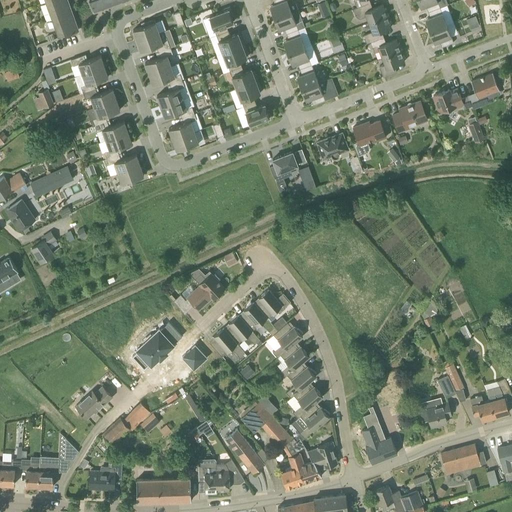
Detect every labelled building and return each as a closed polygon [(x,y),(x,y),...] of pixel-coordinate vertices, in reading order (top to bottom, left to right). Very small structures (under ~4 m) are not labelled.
[(52,20),(72,12),(67,0),(49,0),(45,2),(52,20)] [(89,0),(94,11),(112,4),(110,0),(89,0)] [(293,1),(292,0),(273,0),(275,4),(270,6),(275,17),(273,18),(274,18),(298,9),(295,0),(293,1)] [(325,0),(324,0),(318,2),(320,9),(328,6),(325,0)] [(440,7),(437,0),(418,0),(421,7),(426,6),(428,11),(440,7)] [(366,16),(369,22),(389,15),(386,7),(385,8),(383,4),(372,9),(369,2),(357,7),(353,8),(356,16),(360,18),(366,16)] [(217,34),(228,30),(226,24),(234,22),(231,15),(233,14),(230,6),(224,9),(225,11),(210,16),(217,34)] [(429,31),(447,24),(454,22),(450,12),(443,15),(440,7),(428,11),(431,17),(425,19),(430,30),(429,31)] [(305,26),(298,9),(274,18),(275,18),(279,30),(284,28),(287,33),(299,29),(298,29),(305,26)] [(178,25),(184,23),(180,11),(174,13),(178,25)] [(52,20),(58,38),(79,30),(72,12),(52,20)] [(477,14),(467,17),(471,30),(481,27),(477,14)] [(382,37),(380,31),(392,26),(390,22),(392,22),(389,15),(369,22),(372,31),(364,35),(367,43),(370,42),(382,37)] [(191,18),(185,20),(187,26),(194,24),(191,18)] [(138,40),(159,32),(155,19),(145,22),(143,23),(144,26),(134,29),(138,40)] [(442,47),(454,42),(447,24),(429,31),(429,32),(430,31),(435,43),(440,41),(442,47)] [(288,53),(305,46),(299,29),(287,33),(289,39),(284,41),(288,53)] [(231,36),(228,30),(217,34),(223,52),(244,44),(241,36),(239,36),(238,33),(231,36)] [(161,38),(159,32),(138,40),(141,51),(157,45),(159,51),(156,52),(171,47),(167,36),(161,38)] [(189,39),(187,33),(180,35),(183,41),(189,39)] [(338,34),(330,38),(333,46),(342,43),(338,34)] [(385,43),(382,37),(370,42),(374,52),(380,50),(382,57),(402,49),(400,42),(398,43),(396,39),(385,43)] [(230,70),(242,65),(240,60),(247,57),(246,53),(248,53),(244,44),(223,52),(230,70)] [(312,64),(305,46),(288,53),(293,65),(298,63),(300,68),(312,64)] [(173,53),(171,47),(156,52),(159,51),(161,57),(146,62),(149,73),(171,65),(168,55),(173,53)] [(396,71),(393,65),(405,61),(403,57),(405,56),(402,49),(382,57),(385,64),(380,66),(384,76),(397,71),(396,71)] [(344,53),(338,55),(342,66),(348,63),(344,53)] [(74,65),(79,63),(83,74),(105,66),(101,55),(86,60),(84,55),(86,54),(71,59),(74,65)] [(300,88),(318,81),(312,64),(300,68),(302,74),(297,76),(302,88),(300,88)] [(175,75),(171,65),(149,73),(153,84),(168,78),(170,84),(168,84),(168,85),(183,79),(180,73),(175,75)] [(244,71),(242,65),(230,70),(237,88),(258,80),(255,71),(253,72),(251,68),(244,71)] [(81,85),(83,92),(98,87),(98,86),(95,87),(93,82),(109,76),(105,66),(83,74),(86,84),(81,85)] [(19,76),(16,67),(5,71),(8,80),(19,76)] [(499,89),(493,72),(484,75),(480,76),(480,77),(471,80),(476,92),(468,95),(472,105),(473,108),(482,105),(478,97),(499,89)] [(48,88),(50,87),(46,79),(42,81),(45,89),(38,92),(44,107),(54,103),(48,88)] [(185,86),(183,79),(168,85),(171,84),(173,89),(157,95),(161,106),(183,98),(179,88),(185,86)] [(244,105),(255,101),(253,95),(261,93),(259,89),(261,88),(258,80),(237,88),(244,105)] [(313,104),(325,99),(318,81),(300,88),(301,89),(302,88),(306,100),(311,98),(313,104)] [(56,101),(64,98),(60,87),(52,90),(56,101)] [(98,93),(96,88),(98,87),(83,92),(86,98),(91,96),(95,106),(117,99),(113,88),(98,93)] [(462,98),(458,88),(450,91),(449,89),(436,94),(439,102),(436,103),(439,110),(441,109),(442,111),(450,108),(450,109),(463,104),(464,108),(472,105),(468,95),(462,98)] [(187,108),(183,98),(161,106),(165,116),(180,111),(182,116),(180,117),(180,118),(194,112),(192,106),(187,108)] [(107,121),(105,115),(120,109),(117,99),(95,106),(98,117),(93,119),(95,125),(107,121)] [(399,131),(412,126),(428,119),(420,100),(399,108),(401,111),(393,114),(399,131)] [(258,107),(255,101),(244,105),(250,124),(265,118),(266,120),(272,118),(269,110),(267,110),(265,104),(258,107)] [(197,119),(194,112),(180,118),(183,117),(184,122),(169,128),(173,139),(195,131),(191,120),(197,119)] [(485,115),(478,118),(480,124),(488,121),(485,115)] [(353,127),(359,141),(354,143),(359,155),(368,152),(370,147),(368,140),(372,139),(373,141),(387,136),(380,119),(370,123),(369,121),(353,127)] [(109,126),(107,121),(95,125),(98,131),(103,129),(107,139),(128,132),(125,121),(109,126)] [(218,136),(224,134),(220,122),(214,124),(218,136)] [(229,127),(223,129),(226,136),(232,133),(229,127)] [(475,141),(485,138),(481,129),(472,132),(475,141)] [(0,144),(8,137),(3,131),(0,133),(0,144),(0,145),(0,144)] [(188,148),(200,144),(195,131),(173,139),(177,149),(187,146),(188,148)] [(119,153),(117,148),(132,142),(128,132),(107,139),(110,150),(105,151),(107,158),(122,153),(122,152),(119,153)] [(349,149),(343,134),(332,139),(331,137),(329,137),(317,141),(324,158),(331,155),(332,156),(333,157),(334,158),(335,158),(336,158),(338,157),(339,155),(340,155),(340,153),(339,152),(349,149)] [(406,135),(398,137),(401,144),(408,141),(406,135)] [(395,150),(389,155),(395,161),(400,157),(400,156),(395,150)] [(73,151),(67,154),(71,162),(77,159),(73,151)] [(280,190),(287,187),(284,178),(281,170),(289,167),(298,164),(293,151),(273,158),(275,164),(270,166),(280,190)] [(121,159),(119,154),(122,153),(107,158),(109,164),(115,162),(118,172),(140,164),(136,154),(121,159)] [(357,173),(363,171),(360,163),(354,166),(357,173)] [(131,186),(129,181),(144,175),(140,164),(118,172),(122,182),(117,184),(119,191),(133,186),(133,185),(131,186)] [(37,195),(73,178),(68,166),(31,183),(37,195)] [(26,184),(19,172),(7,180),(4,176),(0,178),(0,199),(13,191),(14,191),(26,184)] [(299,183),(306,180),(304,173),(297,176),(299,183)] [(82,200),(91,196),(86,182),(76,186),(82,200)] [(15,223),(19,229),(36,218),(23,198),(7,209),(16,222),(15,223)] [(83,227),(77,230),(80,238),(87,235),(83,227)] [(41,261),(53,253),(47,245),(56,239),(51,232),(42,238),(43,240),(32,247),(41,261)] [(233,251),(224,255),(229,265),(238,261),(233,251)] [(0,282),(3,280),(7,287),(16,282),(12,275),(19,271),(10,257),(0,262),(0,282)] [(213,298),(225,287),(219,280),(221,279),(215,273),(213,275),(211,273),(200,283),(201,285),(188,296),(188,297),(186,299),(181,293),(174,300),(185,313),(184,311),(193,302),(199,309),(212,297),(213,298)] [(278,299),(269,288),(258,297),(260,299),(256,303),(267,317),(277,309),(280,312),(285,308),(284,306),(289,302),(292,305),(282,292),(281,293),(283,294),(278,299)] [(252,303),(251,301),(246,306),(247,307),(244,310),(245,312),(241,316),(252,330),(262,322),(270,331),(275,326),(267,317),(256,303),(254,301),(252,303)] [(237,315),(236,314),(231,319),(232,320),(229,323),(230,325),(226,329),(238,343),(247,335),(255,344),(260,339),(252,330),(241,316),(239,314),(237,315)] [(424,318),(423,318),(426,325),(434,322),(431,316),(430,315),(424,318)] [(135,347),(128,355),(143,370),(151,363),(152,364),(160,356),(161,357),(167,351),(166,350),(184,334),(169,318),(160,325),(159,324),(150,331),(151,332),(143,340),(142,339),(134,346),(135,347)] [(280,320),(275,323),(279,328),(283,324),(280,320)] [(287,322),(285,324),(280,328),(274,334),(282,344),(273,351),(278,357),(281,354),(293,344),(295,342),(303,335),(301,334),(303,332),(297,328),(294,325),(292,327),(287,322)] [(466,339),(472,335),(466,324),(460,327),(466,339)] [(226,329),(224,327),(214,335),(215,337),(210,342),(222,356),(232,347),(240,357),(245,352),(238,343),(226,329)] [(299,347),(295,342),(293,344),(281,354),(289,364),(280,371),(284,377),(287,375),(301,363),(309,356),(301,345),(299,347)] [(196,343),(182,356),(195,369),(208,357),(196,343)] [(379,368),(386,362),(371,344),(364,351),(379,368)] [(248,363),(240,371),(246,379),(255,372),(248,363)] [(305,367),(301,363),(287,375),(296,384),(286,392),(291,397),(294,394),(308,383),(316,376),(315,374),(316,373),(311,368),(310,369),(307,366),(305,367)] [(460,401),(466,399),(463,388),(464,387),(453,363),(445,367),(456,390),(455,390),(456,392),(460,401)] [(446,397),(456,392),(455,390),(448,374),(437,379),(446,397)] [(510,390),(505,377),(497,381),(500,386),(487,390),(490,400),(494,416),(509,411),(507,402),(507,401),(506,401),(504,393),(510,390)] [(370,390),(374,387),(370,381),(366,384),(370,390)] [(308,383),(294,394),(302,404),(293,412),(298,417),(301,415),(315,403),(323,396),(314,386),(312,387),(308,383)] [(113,396),(103,386),(96,393),(93,390),(76,405),(87,417),(98,407),(99,409),(113,396)] [(186,395),(200,418),(204,416),(190,392),(186,395)] [(484,402),(482,395),(470,398),(472,405),(474,415),(480,413),(482,419),(494,416),(490,400),(484,402)] [(418,409),(422,421),(430,419),(431,426),(441,423),(440,421),(446,419),(446,416),(451,414),(449,404),(442,406),(440,397),(431,400),(433,407),(427,409),(427,407),(418,409)] [(132,429),(144,417),(150,411),(140,401),(135,406),(123,419),(121,417),(102,434),(112,445),(131,428),(132,429)] [(254,431),(261,424),(273,415),(260,401),(241,416),(254,431)] [(298,417),(292,422),(300,432),(304,437),(330,416),(328,414),(330,413),(324,408),(324,409),(321,406),(319,408),(315,403),(301,415),(298,417)] [(377,410),(381,422),(395,417),(391,405),(377,410)] [(153,412),(148,417),(155,425),(160,420),(153,412)] [(291,441),(293,439),(291,436),(292,436),(273,415),(261,424),(282,448),(283,447),(289,456),(288,456),(292,467),(281,471),(286,487),(303,481),(294,454),(298,453),(296,451),(291,441)] [(386,438),(380,423),(362,429),(368,445),(366,446),(372,462),(397,453),(391,436),(386,438)] [(160,428),(164,434),(171,429),(168,424),(160,428)] [(196,426),(187,433),(192,440),(201,433),(196,426)] [(253,471),(265,462),(237,428),(226,437),(253,471)] [(293,439),(291,441),(296,451),(299,449),(304,446),(305,446),(301,440),(300,437),(297,439),(295,437),(293,439)] [(67,439),(65,459),(74,459),(79,450),(67,439)] [(318,446),(318,448),(307,451),(311,460),(313,460),(321,475),(322,475),(318,467),(325,464),(324,463),(327,462),(328,467),(335,465),(335,463),(338,462),(334,451),(336,450),(333,441),(318,446)] [(449,471),(486,461),(483,450),(477,452),(475,443),(441,452),(446,469),(449,471)] [(511,469),(511,466),(511,460),(511,459),(511,443),(498,447),(500,462),(501,462),(503,471),(511,469)] [(304,463),(301,452),(298,453),(294,454),(303,481),(321,475),(313,460),(311,460),(304,463)] [(185,454),(179,458),(183,463),(188,459),(185,454)] [(59,472),(60,457),(41,456),(40,469),(39,486),(53,486),(54,471),(59,472)] [(21,469),(21,459),(11,458),(11,461),(2,460),(2,467),(1,484),(14,484),(15,469),(21,469)] [(85,458),(80,465),(85,468),(89,461),(85,458)] [(39,486),(40,469),(30,469),(31,459),(21,459),(21,469),(26,470),(25,485),(39,486)] [(121,479),(122,459),(116,459),(115,472),(90,470),(89,487),(97,487),(97,488),(114,489),(115,478),(121,479)] [(225,463),(225,470),(216,470),(217,491),(217,489),(230,489),(229,479),(233,479),(233,483),(240,483),(245,480),(231,459),(225,463)] [(199,464),(199,480),(205,480),(205,491),(217,491),(216,470),(216,466),(209,466),(209,464),(199,464)] [(486,470),(490,484),(498,481),(494,468),(486,470)] [(464,479),(467,490),(477,488),(474,476),(464,479)] [(137,501),(191,500),(191,477),(137,479),(137,501)] [(391,492),(388,485),(375,489),(381,504),(382,504),(383,509),(395,505),(398,511),(409,508),(409,509),(423,505),(421,499),(418,490),(400,496),(398,489),(391,492)] [(441,486),(436,492),(442,496),(446,490),(441,486)] [(345,493),(314,497),(314,499),(316,511),(346,511),(347,511),(345,493)] [(316,511),(314,499),(278,507),(278,511),(316,511)]
